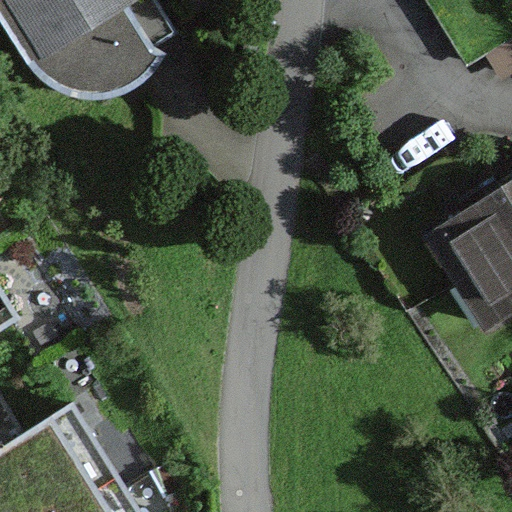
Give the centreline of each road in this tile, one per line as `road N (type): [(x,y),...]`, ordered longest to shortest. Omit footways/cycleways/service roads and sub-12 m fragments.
road 1 (residential): [(250,511),(247,405),(299,0)]
road 2 (residential): [(511,121),(478,115),(441,87),(376,0)]
